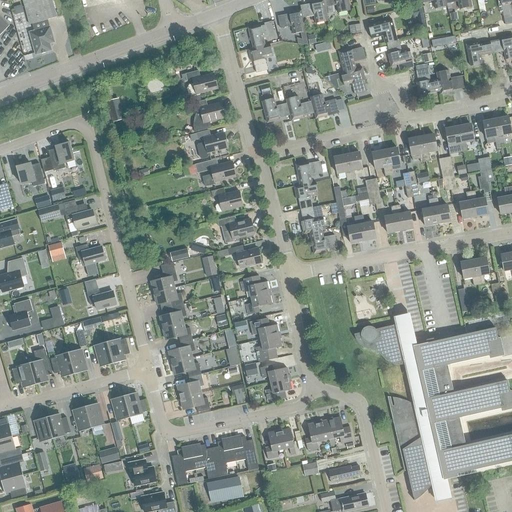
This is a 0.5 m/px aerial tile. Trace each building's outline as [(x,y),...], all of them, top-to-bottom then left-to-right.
[(31,44),(34,56),(52,52),(50,45),(55,43),(50,26),(48,26),(47,21),(57,18),(51,0),(21,0),(28,25),(32,24),(33,30),(28,32),(31,44)] [(325,7),(324,0),(312,3),(312,5),(301,7),(301,10),(303,18),(314,16),(316,23),(328,21),(325,7)] [(323,0),(324,0),(325,7),(337,5),(338,13),(350,11),(347,0),(323,0)] [(420,0),(422,3),(433,1),(434,9),(447,7),(446,4),(445,0),(420,0)] [(445,0),(446,4),(451,3),(457,2),(459,9),(471,7),(469,0),(445,0)] [(511,0),(500,0),(502,7),(509,5),(511,17),(511,16),(511,0)] [(421,7),(407,10),(409,19),(417,17),(418,21),(424,19),(421,7)] [(306,32),(303,18),(301,10),(289,13),(290,15),(278,17),(281,28),(291,26),(293,34),(300,33),(306,32)] [(0,35),(9,26),(0,16),(0,35)] [(387,43),(387,44),(397,41),(397,40),(391,19),(379,22),(380,25),(369,28),(372,39),(383,36),(385,44),(387,43)] [(248,28),(253,48),(253,49),(265,46),(263,38),(274,36),(271,23),(264,25),(265,26),(260,27),(260,25),(248,28)] [(359,24),(349,26),(351,35),(361,33),(359,24)] [(306,32),(300,33),(302,40),(303,45),(308,46),(306,32)] [(314,35),(307,36),(309,45),(316,44),(314,35)] [(427,35),(420,37),(422,44),(429,42),(427,35)] [(501,40),(492,41),(494,53),(503,51),(505,59),(511,57),(511,35),(501,38),(501,40)] [(456,37),(446,38),(447,46),(457,44),(456,37)] [(397,41),(387,44),(389,54),(387,55),(391,67),(397,65),(411,61),(408,49),(401,51),(398,40),(397,40),(397,41)] [(494,53),(492,41),(478,44),(478,42),(466,45),(470,66),(482,63),(480,56),(494,53)] [(329,42),(314,46),(316,54),(331,50),(329,42)] [(253,49),(253,48),(248,50),(251,62),(253,61),(256,73),(267,70),(265,58),(272,56),(269,45),(265,46),(253,49)] [(338,52),(343,72),(356,69),(354,62),(365,59),(362,48),(351,51),(350,49),(338,52)] [(430,54),(422,56),(424,63),(432,61),(430,54)] [(411,61),(397,65),(399,71),(413,67),(411,61)] [(343,72),(340,73),(344,85),(351,83),(354,94),(366,91),(363,80),(365,80),(362,67),(356,69),(343,72)] [(439,91),(437,79),(430,80),(427,69),(416,71),(418,83),(416,83),(418,95),(439,91)] [(193,79),(194,84),(189,85),(187,89),(189,96),(217,89),(213,74),(200,77),(198,71),(186,75),(187,80),(193,79)] [(437,79),(439,91),(440,94),(452,92),(452,90),(463,88),(461,76),(450,79),(448,71),(436,73),(437,79)] [(200,95),(193,97),(194,103),(201,101),(200,95)] [(311,101),(314,113),(315,119),(327,115),(327,113),(338,111),(335,99),(324,102),(322,95),(310,98),(311,101)] [(298,97),(293,98),(286,100),(287,103),(290,114),(291,121),(303,118),(303,116),(314,113),(311,101),(300,104),(298,97)] [(290,114),(287,103),(275,106),(273,99),(261,102),(267,122),(279,119),(278,117),(290,114)] [(184,111),(194,109),(200,108),(201,113),(195,115),(195,116),(194,118),(194,119),(194,120),(194,121),(193,122),(193,124),(193,125),(193,126),(194,128),(194,131),(194,133),(211,128),(210,121),(224,118),(220,103),(207,106),(205,100),(201,101),(194,103),(183,106),(184,111)] [(505,144),(503,135),(511,134),(509,118),(496,120),(501,145),(505,144)] [(487,145),(496,143),(497,150),(501,149),(501,145),(496,120),(483,123),(487,145)] [(458,127),(463,152),(467,151),(466,142),(474,141),(471,125),(458,127)] [(458,127),(445,130),(448,146),(457,144),(458,153),(463,152),(458,127)] [(203,138),(205,143),(198,144),(197,146),(200,158),(202,159),(207,158),(208,156),(207,153),(228,148),(224,133),(210,136),(209,130),(196,133),(198,139),(203,138)] [(434,135),(421,138),(426,162),(430,162),(429,153),(437,151),(434,135)] [(141,138),(133,140),(135,147),(142,145),(141,138)] [(411,156),(412,156),(413,161),(421,159),(421,163),(426,162),(421,138),(408,140),(411,156)] [(57,149),(48,151),(54,171),(65,168),(64,164),(75,161),(70,143),(56,146),(57,149)] [(399,170),(401,168),(400,165),(401,165),(398,149),(385,151),(389,176),(394,175),(393,171),(399,170)] [(383,168),(385,177),(389,176),(385,151),(372,154),(375,170),(383,168)] [(362,169),(359,153),(347,156),(351,181),(356,180),(354,171),(362,169)] [(337,174),(345,173),(347,181),(351,181),(347,156),(334,158),(337,174)] [(454,177),(454,176),(450,157),(444,158),(448,178),(454,177)] [(483,158),(485,171),(491,169),(489,157),(483,158)] [(439,160),(442,179),(448,178),(444,158),(439,160)] [(477,159),(480,172),(485,171),(483,158),(477,159)] [(212,172),(215,182),(235,177),(231,162),(218,165),(216,159),(195,165),(197,174),(206,171),(212,172)] [(296,164),(300,185),(312,183),(311,175),(322,173),(323,178),(328,177),(326,169),(321,170),(319,161),(308,163),(308,161),(296,164)] [(32,165),(31,163),(17,167),(21,185),(32,182),(33,187),(45,184),(39,163),(32,165)] [(494,182),(491,169),(485,171),(488,183),(494,182)] [(480,191),(483,190),(484,194),(490,193),(488,183),(485,171),(480,172),(482,184),(479,184),(480,191)] [(408,173),(410,185),(416,184),(414,172),(408,173)] [(408,173),(402,174),(404,186),(410,185),(408,173)] [(429,181),(428,175),(417,178),(418,183),(429,181)] [(448,178),(451,190),(456,189),(454,176),(454,177),(448,178)] [(451,190),(448,178),(442,179),(445,191),(451,190)] [(373,192),(379,191),(377,179),(371,180),(373,192)] [(366,188),(367,193),(373,192),(371,180),(365,181),(366,188)] [(299,198),(301,209),(313,207),(310,196),(317,194),(315,182),(312,183),(300,185),(294,186),(297,198),(299,198)] [(419,196),(416,184),(410,185),(413,197),(419,196)] [(404,186),(407,198),(413,197),(410,185),(404,186)] [(340,192),(339,186),(333,187),(336,200),(341,198),(340,192)] [(511,213),(511,205),(509,188),(504,189),(506,198),(497,199),(500,215),(511,213)] [(218,196),(220,204),(216,205),(215,207),(216,211),(218,212),(242,206),(238,191),(225,194),(224,189),(211,192),(213,198),(218,196)] [(60,199),(58,190),(51,192),(53,201),(60,199)] [(0,210),(13,207),(9,191),(0,193),(0,210)] [(373,192),(375,204),(381,203),(379,191),(373,192)] [(375,204),(373,192),(367,193),(357,195),(359,201),(368,199),(370,206),(375,204)] [(475,217),(471,192),(466,193),(468,202),(459,204),(462,220),(475,217)] [(475,192),(471,192),(475,217),(488,215),(485,199),(477,200),(475,192)] [(35,201),(37,208),(51,205),(49,197),(35,201)] [(341,198),(336,200),(340,221),(346,220),(344,211),(341,198)] [(430,209),(422,211),(425,227),(437,224),(433,199),(428,200),(430,209)] [(437,224),(450,222),(447,206),(439,207),(437,199),(436,199),(433,199),(437,224)] [(57,205),(38,211),(41,222),(60,217),(57,205)] [(96,222),(94,216),(94,217),(92,211),(80,214),(78,206),(64,210),(68,225),(74,223),(76,229),(89,225),(89,226),(94,224),(96,223),(95,222),(96,222)] [(384,218),(387,234),(400,231),(395,206),(391,207),(392,216),(384,218)] [(413,229),(410,213),(401,215),(399,206),(395,206),(400,231),(413,229)] [(310,232),(322,230),(325,229),(322,217),(315,218),(313,207),(301,209),(303,221),(301,221),(304,233),(310,232)] [(347,228),(350,244),(363,241),(358,216),(354,217),(356,226),(347,228)] [(373,223),(364,224),(363,216),(358,216),(363,241),(376,239),(373,223)] [(221,227),(225,244),(234,242),(233,239),(253,234),(250,219),(236,223),(235,217),(217,221),(219,227),(221,227)] [(13,237),(21,235),(17,220),(1,225),(3,232),(0,233),(0,249),(15,246),(13,237)] [(322,230),(310,232),(314,253),(326,251),(326,249),(337,247),(335,235),(323,237),(322,230)] [(48,246),(51,257),(64,254),(61,243),(48,246)] [(85,265),(98,262),(104,261),(104,260),(105,260),(105,258),(104,253),(103,253),(102,247),(89,251),(87,245),(75,248),(79,261),(84,259),(85,265)] [(237,254),(240,269),(261,264),(257,248),(244,252),(242,246),(228,249),(230,255),(237,254)] [(40,259),(47,257),(45,250),(38,252),(40,259)] [(511,253),(500,256),(503,272),(511,270),(511,272),(511,253)] [(212,257),(202,259),(204,268),(214,266),(212,257)] [(473,261),(478,286),(485,284),(483,276),(489,274),(486,258),(473,261)] [(11,273),(0,276),(0,284),(2,292),(24,286),(21,277),(27,275),(23,259),(8,263),(11,273)] [(478,286),(473,261),(460,264),(463,279),(472,278),(473,287),(478,286)] [(151,282),(154,294),(174,288),(173,282),(178,281),(175,270),(162,273),(164,279),(151,282)] [(249,291),(250,298),(270,293),(268,282),(266,282),(260,283),(258,276),(244,279),(245,281),(241,282),(243,292),(249,291)] [(210,292),(221,291),(219,278),(208,280),(210,292)] [(492,294),(494,294),(496,306),(502,305),(500,293),(498,284),(491,285),(492,294)] [(170,302),(171,308),(183,305),(181,293),(176,294),(174,288),(154,294),(157,305),(170,302)] [(90,306),(95,304),(96,310),(116,305),(113,292),(100,295),(99,289),(87,293),(90,306)] [(464,290),(458,291),(462,313),(468,312),(464,290)] [(506,292),(500,293),(502,305),(508,304),(506,292)] [(271,296),(270,293),(250,298),(252,304),(246,305),(248,316),(259,313),(258,307),(272,304),(270,297),(271,296)] [(213,299),(217,314),(225,312),(221,297),(213,299)] [(17,315),(9,317),(13,330),(30,325),(27,313),(32,311),(29,300),(14,304),(17,315)] [(234,315),(242,312),(238,300),(229,303),(234,315)] [(160,317),(163,329),(183,323),(182,317),(186,316),(183,305),(171,308),(173,314),(160,317)] [(399,399),(392,398),(394,406),(392,406),(402,450),(400,452),(404,468),(406,467),(406,469),(414,501),(421,496),(427,490),(432,484),(430,474),(437,473),(445,471),(446,477),(511,461),(511,435),(465,446),(459,419),(508,407),(507,403),(511,402),(511,401),(510,392),(507,381),(453,393),(447,366),(496,355),(495,351),(500,350),(498,338),(496,329),(429,343),(430,349),(417,352),(409,314),(394,317),(396,325),(374,330),(373,329),(371,328),(368,327),(365,328),(362,330),(360,333),(353,335),(355,339),(357,343),(360,346),(364,348),(366,349),(370,350),(375,352),(380,355),(384,359),(388,363),(392,365),(397,365),(403,365),(405,364),(414,403),(412,404),(405,401),(399,399)] [(216,317),(217,320),(220,320),(221,326),(227,325),(225,315),(216,317)] [(61,317),(53,319),(55,327),(63,325),(61,317)] [(268,318),(249,323),(253,336),(259,334),(260,341),(280,336),(277,325),(270,327),(268,318)] [(248,329),(246,321),(234,324),(236,332),(248,329)] [(179,337),(180,343),(192,340),(189,328),(185,329),(183,323),(163,329),(165,340),(179,337)] [(89,327),(83,329),(84,335),(86,334),(88,340),(93,339),(89,327)] [(233,330),(220,332),(222,347),(235,345),(233,330)] [(42,334),(36,335),(39,347),(45,345),(42,334)] [(84,334),(77,336),(80,347),(87,345),(84,334)] [(280,336),(260,341),(262,346),(256,348),(259,363),(278,358),(275,348),(281,347),(280,340),(281,339),(280,336)] [(22,339),(14,341),(16,347),(24,345),(22,339)] [(113,364),(125,361),(124,355),(130,354),(126,339),(120,340),(119,339),(107,342),(113,364)] [(168,352),(171,364),(192,358),(190,352),(195,351),(192,340),(180,343),(181,349),(168,352)] [(94,346),(100,367),(113,364),(107,342),(94,346)] [(48,360),(47,360),(44,349),(33,352),(36,361),(30,363),(35,385),(48,381),(46,376),(52,374),(48,360)] [(68,353),(74,374),(87,371),(81,349),(68,353)] [(74,374),(68,353),(56,356),(56,358),(50,359),(54,374),(60,373),(62,378),(74,374)] [(187,372),(189,378),(201,375),(198,363),(193,364),(192,358),(171,364),(174,375),(187,372)] [(17,367),(17,368),(12,370),(16,385),(21,383),(23,388),(35,385),(30,363),(17,367)] [(246,373),(257,371),(255,364),(245,366),(246,373)] [(268,377),(270,384),(290,379),(289,375),(288,376),(287,368),(273,371),(272,366),(260,368),(263,378),(268,377)] [(177,387),(180,398),(201,393),(199,387),(204,386),(201,375),(189,378),(190,384),(177,387)] [(290,379),(270,384),(271,390),(265,391),(268,403),(286,399),(284,392),(291,390),(290,383),(291,382),(290,379)] [(236,394),(244,392),(243,385),(235,387),(236,394)] [(136,393),(124,396),(130,418),(142,414),(142,413),(147,412),(144,400),(139,402),(136,393)] [(201,393),(180,398),(183,410),(196,407),(198,413),(210,410),(207,398),(202,399),(201,393)] [(130,418),(124,396),(111,399),(117,421),(130,418)] [(98,403),(85,407),(91,428),(104,425),(98,403)] [(91,428),(85,407),(73,410),(79,432),(91,428)] [(59,414),(47,417),(53,439),(65,436),(65,434),(71,433),(66,418),(61,419),(59,414)] [(47,417),(34,421),(40,443),(53,439),(47,417)] [(0,440),(12,437),(7,418),(0,420),(0,440)] [(329,420),(333,439),(339,438),(341,444),(353,441),(350,427),(342,429),(340,418),(333,420),(332,418),(329,419),(329,420)] [(322,420),(318,421),(322,441),(328,440),(330,446),(335,445),(333,439),(329,420),(322,422),(322,420)] [(322,441),(318,421),(315,422),(315,423),(308,425),(311,439),(305,440),(308,451),(318,449),(317,443),(322,441)] [(118,422),(111,424),(116,441),(123,439),(118,422)] [(282,429),(278,430),(283,450),(289,449),(290,455),(295,454),(289,429),(282,430),(282,429)] [(283,450),(278,430),(275,430),(275,432),(267,434),(271,447),(265,449),(268,460),(278,457),(276,452),(283,450)] [(16,449),(12,437),(0,440),(0,453),(6,452),(8,459),(22,455),(20,448),(16,449)] [(240,437),(231,438),(236,462),(246,460),(248,471),(258,469),(252,440),(246,441),(245,437),(240,438),(240,437)] [(218,447),(212,448),(218,477),(228,475),(225,464),(236,462),(231,438),(222,440),(222,442),(217,443),(218,447)] [(191,447),(195,470),(206,468),(208,479),(218,477),(212,448),(206,450),(205,445),(200,446),(200,445),(191,447)] [(195,470),(191,447),(182,449),(182,450),(177,451),(178,455),(172,457),(177,486),(188,484),(185,472),(195,470)] [(110,463),(107,452),(99,454),(102,465),(110,463)] [(48,469),(46,460),(38,462),(41,472),(48,469)] [(128,464),(130,473),(132,473),(135,486),(156,481),(153,468),(144,470),(142,461),(128,464)] [(20,463),(0,468),(0,477),(1,481),(23,475),(20,463)] [(303,466),(305,477),(318,474),(316,463),(303,466)] [(329,471),(332,484),(350,480),(349,478),(360,476),(358,466),(350,468),(350,467),(329,471)] [(100,468),(84,472),(88,483),(103,479),(100,468)] [(80,480),(77,470),(64,473),(67,483),(80,480)] [(430,474),(432,484),(435,500),(443,498),(451,496),(447,481),(446,477),(445,471),(437,473),(430,474)] [(23,475),(1,481),(5,494),(10,492),(12,498),(27,494),(25,488),(26,488),(23,475)] [(240,478),(208,484),(211,500),(243,494),(240,478)] [(340,507),(340,511),(347,511),(369,507),(366,493),(335,500),(334,492),(320,495),(322,503),(331,501),(333,509),(340,507)] [(164,493),(141,498),(144,511),(146,511),(158,510),(158,511),(175,511),(174,502),(166,504),(164,493)] [(63,511),(61,502),(32,510),(31,505),(17,509),(17,511),(63,511)]
